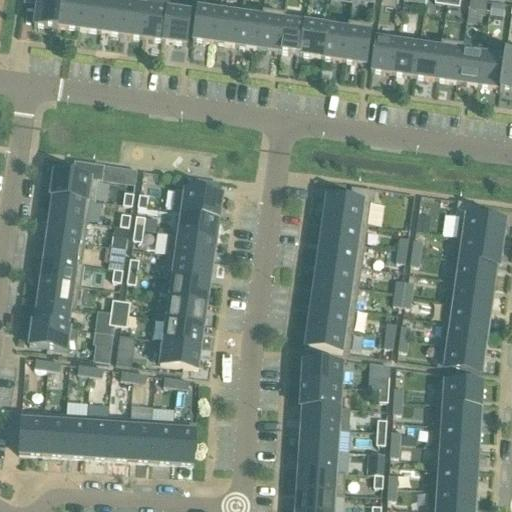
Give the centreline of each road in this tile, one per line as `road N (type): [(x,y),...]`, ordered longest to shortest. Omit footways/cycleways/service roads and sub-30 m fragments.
road 1 (residential): [(239,509),(284,125)]
road 2 (residential): [(284,125),(27,86)]
road 3 (residential): [(511,156),(284,125)]
road 4 (residential): [(239,509),(72,497),(36,511)]
road 5 (residential): [(27,86),(0,279)]
